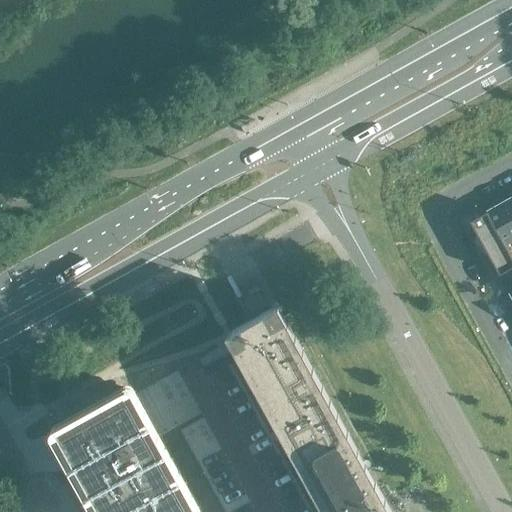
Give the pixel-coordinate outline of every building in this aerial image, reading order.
[(505,244),(511,240),(511,214),(505,201),(486,212),(504,245),(505,244)] [(488,253),(500,274),(511,267),(511,255),(505,244),(504,245),(486,212),(479,216),(477,217),(470,220),(473,225),(478,235),(488,253)] [(471,226),(473,225),(470,220),(477,217),(479,216),(478,214),(467,220),(471,226)] [(488,253),(478,235),(476,236),(486,254),(488,253)] [(507,286),(511,283),(511,272),(503,278),(507,286)] [(256,283),(246,289),(250,297),(261,291),(256,283)] [(376,467),(291,313),(285,316),(284,316),(282,318),(280,319),(274,308),(273,307),(272,307),(254,317),(250,319),(249,320),(232,329),(324,495),(332,511),(333,511),(386,511),(382,505),(364,473),(367,471),(376,467)] [(126,388),(55,427),(57,430),(102,511),(194,511),(153,438),(150,432),(147,426),(127,391),(126,388)]
